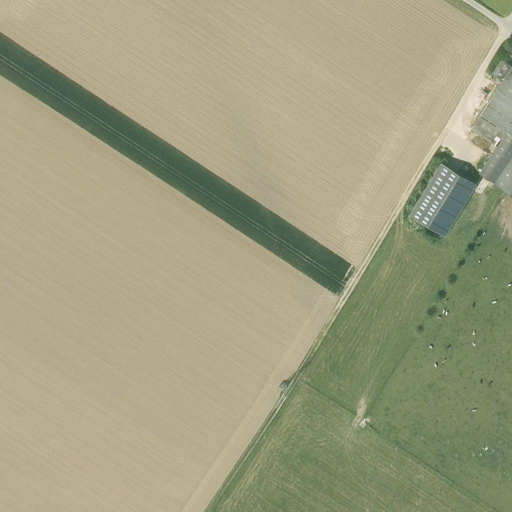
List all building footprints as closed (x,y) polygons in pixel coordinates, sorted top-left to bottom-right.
[(511,65),(511,66),(480,113),(504,129),(507,131),(507,130),(511,133),(511,65)] [(504,129),(480,113),(470,129),(494,145),(504,129)] [(508,131),(480,174),(493,183),(511,154),(511,133),(507,130),(507,131),(508,131)] [(511,154),(493,183),(511,195),(511,154)] [(475,183),(441,162),(410,214),(444,234),(475,183)]
